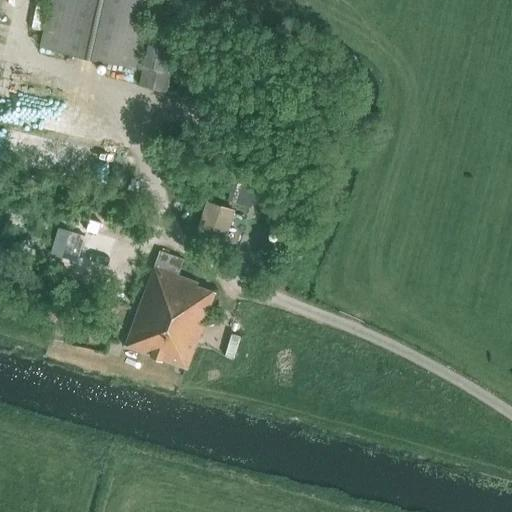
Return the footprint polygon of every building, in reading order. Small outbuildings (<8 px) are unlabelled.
[(139,85),(167,92),(180,29),(153,24),(151,34),(144,33),(151,0),(51,0),(41,48),(142,70),(139,85)] [(234,179),(227,199),(250,206),(256,187),(234,179)] [(206,199),(194,235),(223,244),(235,208),(206,199)] [(101,222),(89,218),(86,229),(97,233),(101,222)] [(68,230),(58,227),(50,254),(60,257),(68,230)] [(159,251),(154,265),(125,345),(187,368),(214,292),(212,291),(198,286),(198,282),(178,276),(184,260),(159,251)]
